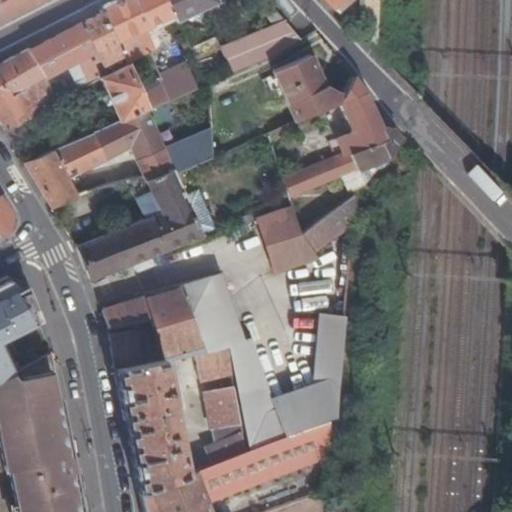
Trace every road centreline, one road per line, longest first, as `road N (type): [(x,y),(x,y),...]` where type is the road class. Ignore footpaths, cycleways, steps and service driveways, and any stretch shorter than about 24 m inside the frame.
road 1 (residential): [(297,0),(511,232)]
road 2 (secondary): [(113,511),(74,318),(41,233)]
